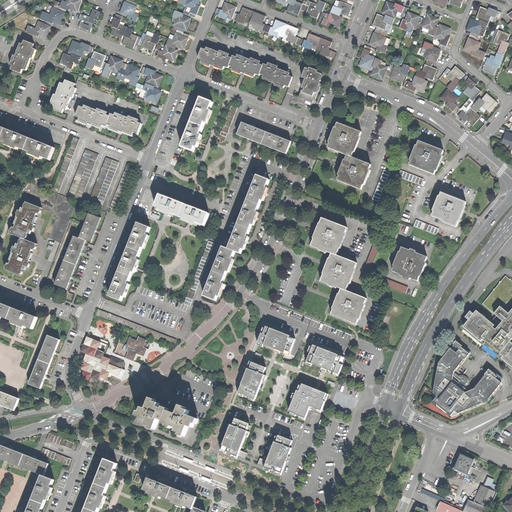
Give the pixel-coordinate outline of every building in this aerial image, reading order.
[(61,0),(59,7),(60,7),(67,9),(69,10),(70,8),(78,11),(80,5),(81,0),(67,0),(67,2),(62,0),(61,0)] [(190,12),(197,15),(198,10),(200,5),(198,5),(199,0),(186,0),(185,5),(191,8),(190,12)] [(298,15),(300,10),(303,3),(296,1),(296,0),(288,0),(288,2),(290,3),(287,11),(292,13),(298,15)] [(311,16),(317,18),(320,10),(323,11),(326,2),(319,0),(318,4),(311,1),(309,6),(307,12),(306,14),(311,16)] [(350,11),(352,5),(347,3),(340,0),(338,7),(333,6),(331,12),(340,16),(341,14),(348,16),(350,11)] [(137,7),(132,4),(126,2),(125,2),(123,7),(120,13),(128,16),(127,18),(136,22),(139,15),(135,13),(137,7)] [(387,15),(395,19),(397,13),(402,15),(404,9),(405,7),(396,3),(395,5),(388,2),(385,9),(383,14),(387,15)] [(231,5),(226,3),(223,10),(221,9),(218,16),(227,19),(228,18),(232,20),(233,19),(235,13),(237,7),(231,5)] [(480,20),(489,23),(492,16),(496,18),(497,17),(499,11),(490,8),(489,10),(481,7),(479,13),(477,19),(480,20)] [(40,18),(46,20),(52,23),(53,23),(54,21),(61,24),(63,17),(65,12),(59,10),(53,8),(51,15),(42,11),(40,18)] [(240,15),(238,14),(236,20),(235,21),(244,25),(245,22),(250,24),(254,12),(248,10),(243,8),(240,15)] [(79,27),(90,31),(93,24),(96,25),(97,20),(100,12),(94,10),(91,17),(84,14),(81,21),(79,27)] [(176,18),(174,25),(178,27),(185,29),(186,30),(188,24),(191,18),(183,15),(184,13),(175,10),(172,17),(176,18)] [(259,14),(254,12),(250,24),(254,26),(253,28),(262,31),(263,31),(265,25),(263,24),(265,16),(259,14)] [(343,17),(340,16),(331,12),(328,19),(324,18),(321,24),(326,26),(330,28),(331,26),(338,28),(343,17)] [(416,29),(418,24),(420,17),(414,15),(409,13),(406,20),(404,19),(400,29),(408,31),(409,27),(416,29)] [(393,25),(395,19),(387,15),(386,17),(378,14),(376,19),(374,26),(377,27),(383,29),(386,30),(388,23),(393,25)] [(428,35),(435,37),(439,28),(436,27),(439,20),(434,18),(428,15),(426,20),(424,26),(424,27),(430,30),(428,35)] [(115,17),(114,17),(113,22),(111,26),(113,26),(110,35),(122,39),(123,36),(127,27),(120,24),(122,20),(115,17)] [(487,30),(489,23),(480,20),(479,22),(472,19),(470,24),(467,30),(472,32),(478,34),(480,35),(482,28),(487,30)] [(273,28),(271,27),(269,33),(268,34),(277,37),(278,35),(283,37),(288,25),(281,22),(276,20),(273,28)] [(49,31),(51,26),(44,24),(39,21),(36,28),(28,25),(25,32),(38,37),(39,34),(46,37),(49,31)] [(293,27),(288,25),(283,37),(287,39),(286,41),(296,44),(296,43),(298,38),(296,37),(299,29),(293,27)] [(439,28),(435,37),(442,40),(440,44),(441,44),(447,47),(449,42),(451,38),(448,37),(451,29),(440,25),(439,28)] [(133,29),(127,27),(123,36),(125,36),(122,44),(128,46),(134,48),(135,43),(138,36),(132,34),(133,29)] [(504,32),(499,30),(497,36),(494,42),(501,45),(498,53),(505,55),(510,43),(508,42),(511,35),(504,32)] [(146,35),(145,39),(142,46),(142,47),(147,49),(153,51),(156,43),(158,44),(161,35),(155,33),(153,37),(146,35)] [(169,38),(166,45),(175,48),(176,46),(184,49),(186,43),(188,38),(182,36),(176,33),(173,40),(169,38)] [(306,41),(304,40),(302,46),(302,47),(311,50),(311,48),(316,50),(321,37),(315,35),(309,33),(306,41)] [(387,38),(381,35),(375,33),(373,39),(370,45),(378,48),(377,50),(386,53),(390,44),(385,42),(387,38)] [(326,40),(321,37),(316,50),(320,51),(319,53),(329,57),(329,56),(331,50),(329,50),(332,42),(326,40)] [(481,43),(476,41),(469,39),(467,45),(465,50),(473,53),(472,55),(484,59),(487,53),(479,50),(481,43)] [(12,70),(21,73),(23,70),(25,70),(28,61),(30,62),(32,58),(35,49),(33,48),(35,44),(25,41),(23,45),(22,44),(19,53),(17,53),(12,65),(13,66),(12,70)] [(69,52),(72,54),(81,57),(84,50),(89,52),(91,45),(82,42),(81,44),(73,41),(71,47),(69,52)] [(424,57),(428,59),(434,61),(437,62),(439,57),(441,50),(434,48),(434,45),(425,42),(423,48),(427,50),(424,57)] [(164,52),(159,50),(157,56),(157,57),(164,60),(165,58),(168,59),(174,61),(178,50),(175,48),(166,45),(164,52)] [(229,68),(230,65),(232,58),(229,57),(229,56),(216,51),(216,52),(206,49),(206,50),(202,48),(199,58),(203,60),(202,62),(208,64),(214,66),(215,64),(224,68),(224,66),(229,68)] [(372,71),(373,68),(376,58),(370,56),(372,51),(371,51),(365,49),(363,54),(361,58),(364,59),(361,67),(372,71)] [(100,53),(95,52),(92,59),(89,58),(86,67),(93,70),(94,66),(101,68),(104,62),(106,56),(100,53)] [(65,66),(72,69),(74,62),(79,64),(81,57),(72,54),(71,56),(64,53),(62,59),(59,64),(65,66)] [(500,68),(505,55),(498,53),(495,61),(488,58),(487,62),(485,68),(484,70),(489,72),(495,75),(498,67),(500,68)] [(109,64),(107,63),(105,70),(102,76),(109,78),(112,71),(119,73),(119,71),(122,65),(123,62),(123,61),(117,58),(112,56),(109,64)] [(260,75),(260,74),(263,65),(259,64),(260,63),(247,58),(246,60),(237,56),(236,57),(233,56),(232,58),(230,65),(233,67),(232,69),(239,71),(245,74),(246,72),(255,75),(256,73),(260,75)] [(384,80),(385,76),(387,70),(388,68),(381,65),(383,61),(376,58),(373,68),(375,68),(372,76),(377,78),(384,80)] [(285,85),(289,87),(293,77),(289,75),(289,74),(280,71),(281,69),(268,64),(267,65),(264,64),(263,65),(260,74),(264,75),(263,77),(272,80),(272,82),(277,85),(284,87),(285,85)] [(397,81),(403,82),(406,75),(408,76),(411,67),(404,64),(403,69),(396,66),(394,72),(391,78),(397,81)] [(129,65),(128,67),(126,73),(124,77),(126,77),(131,79),(129,84),(136,87),(139,78),(137,77),(140,69),(134,67),(129,65)] [(418,70),(416,76),(425,80),(426,78),(434,81),(436,76),(438,69),(432,67),(426,65),(423,72),(418,70)] [(448,88),(450,89),(453,92),(462,82),(460,81),(465,74),(461,70),(456,67),(452,71),(448,76),(454,81),(448,88)] [(149,76),(146,83),(155,87),(158,88),(163,76),(155,73),(156,71),(151,69),(147,68),(145,74),(149,76)] [(299,98),(313,103),(314,100),(316,101),(319,93),(322,84),(320,83),(322,80),(320,79),(322,74),(317,72),(318,71),(310,68),(309,69),(306,68),(302,77),(306,78),(302,87),(303,88),(299,98)] [(425,80),(416,76),(413,83),(409,81),(408,82),(406,88),(412,90),(415,92),(416,90),(424,93),(428,81),(425,80)] [(474,101),(482,92),(476,86),(477,84),(473,81),(470,78),(466,83),(465,83),(469,87),(464,92),(474,101)] [(53,109),(63,113),(65,109),(66,109),(69,100),(71,101),(75,88),(74,88),(76,84),(66,80),(65,84),(63,83),(59,92),(57,92),(55,98),(53,104),(55,105),(53,109)] [(155,87),(146,83),(144,89),(148,91),(145,98),(152,100),(158,103),(160,97),(162,91),(154,89),(155,87)] [(140,96),(145,98),(148,91),(144,89),(142,89),(140,96)] [(449,108),(454,111),(458,106),(454,102),(459,97),(453,92),(450,89),(442,98),(448,103),(446,105),(449,108)] [(492,97),(487,93),(482,100),(480,98),(472,108),(477,113),(483,107),(488,111),(493,106),(497,102),(492,97)] [(195,113),(191,122),(203,127),(205,123),(207,123),(212,110),(210,110),(213,102),(201,97),(196,110),(194,109),(194,111),(193,112),(195,113)] [(219,137),(226,140),(239,105),(232,102),(219,137)] [(107,126),(107,124),(110,117),(106,115),(107,114),(94,109),(93,110),(84,107),(84,108),(80,107),(76,117),(80,118),(79,120),(84,122),(92,125),(92,123),(102,126),(102,124),(107,126)] [(482,117),(477,113),(472,108),(467,114),(463,111),(459,116),(462,119),(466,122),(468,120),(474,126),(482,117)] [(110,117),(107,124),(111,125),(111,127),(116,129),(123,132),(124,130),(133,134),(134,132),(138,134),(142,124),(138,122),(138,121),(125,116),(125,118),(115,115),(111,114),(110,117)] [(182,147),(194,151),(195,147),(198,148),(203,135),(200,134),(203,127),(191,122),(187,134),(185,134),(184,135),(184,137),(185,137),(182,147)] [(287,154),(291,142),(279,137),(280,135),(278,134),(277,134),(276,136),(255,127),(256,126),(254,125),(252,124),(252,126),(242,122),(237,135),(287,154)] [(328,148),(347,156),(352,158),(354,153),(353,152),(358,138),(359,138),(362,133),(337,123),(335,128),(337,129),(334,136),(331,143),(330,143),(328,148)] [(18,147),(26,150),(30,138),(18,134),(19,132),(17,131),(16,131),(15,132),(6,129),(1,140),(6,142),(5,145),(18,149),(18,147)] [(511,133),(507,132),(505,136),(503,142),(511,145),(511,149),(511,133)] [(52,191),(59,193),(80,140),(73,137),(52,191)] [(50,159),(55,148),(43,143),(43,142),(41,141),(38,140),(38,141),(30,138),(26,150),(30,152),(30,154),(42,159),(43,157),(50,159)] [(411,160),(409,166),(434,175),(436,170),(435,170),(441,156),(442,156),(444,151),(431,146),(419,141),(417,146),(418,147),(412,161),(411,160)] [(75,195),(82,198),(99,154),(86,149),(68,196),(74,199),(75,195)] [(337,181),(362,190),(364,185),(362,185),(368,170),(369,170),(371,165),(352,158),(347,156),(345,161),(346,161),(343,169),(340,176),(339,175),(337,181)] [(96,202),(103,205),(119,162),(106,157),(89,201),(95,203),(96,202)] [(110,208),(117,210),(133,168),(127,165),(110,208)] [(373,200),(378,202),(390,173),(384,171),(373,200)] [(423,179),(401,171),(398,177),(415,183),(421,186),(423,179)] [(270,180),(258,175),(248,199),(260,204),(265,193),(267,194),(268,191),(269,188),(267,187),(270,180)] [(72,199),(30,183),(23,200),(27,202),(42,208),(53,212),(43,235),(61,242),(75,207),(70,205),(72,199)] [(453,225),(457,226),(459,221),(458,221),(461,213),(464,206),(465,207),(467,202),(441,192),(439,197),(440,197),(434,212),(433,211),(431,216),(442,220),(442,222),(453,226),(453,225)] [(161,194),(156,206),(161,208),(160,210),(172,215),(173,213),(181,216),(185,204),(173,199),(174,197),(173,197),(171,196),(170,198),(161,194)] [(262,205),(260,204),(248,199),(238,224),(250,229),(255,217),(257,218),(260,212),(262,205)] [(41,210),(42,208),(27,202),(26,204),(25,203),(24,206),(25,207),(25,208),(23,212),(21,211),(19,210),(17,215),(18,215),(17,217),(19,218),(16,224),(15,228),(13,227),(12,229),(12,228),(10,232),(11,232),(11,233),(22,238),(26,239),(26,237),(27,238),(28,235),(27,234),(28,233),(29,230),(32,231),(34,231),(36,227),(34,226),(35,224),(33,223),(36,217),(37,213),(40,214),(42,210),(41,210)] [(194,207),(185,204),(181,216),(185,218),(184,220),(197,224),(197,223),(205,225),(210,213),(198,209),(199,207),(195,206),(194,207)] [(90,213),(80,238),(86,240),(92,242),(97,230),(101,217),(90,213)] [(320,249),(332,254),(337,256),(339,248),(344,233),(345,234),(347,228),(322,218),(320,224),(321,224),(318,233),(315,239),(314,239),(311,247),(320,250),(320,249)] [(416,220),(413,227),(436,235),(438,229),(416,220)] [(133,238),(129,247),(141,252),(143,248),(145,248),(150,235),(148,234),(151,227),(139,222),(134,235),(132,234),(132,236),(131,237),(133,238)] [(252,229),(250,229),(238,224),(229,248),(241,253),(243,249),(244,249),(248,239),(252,229)] [(74,236),(65,260),(77,265),(82,251),(86,240),(80,238),(74,236)] [(37,244),(26,239),(22,238),(21,240),(21,239),(19,242),(20,243),(20,244),(18,247),(16,247),(14,246),(12,250),(13,251),(12,253),(14,254),(12,258),(10,264),(8,263),(8,264),(7,264),(6,267),(7,268),(6,269),(21,275),(22,273),(22,274),(24,269),(23,269),(25,265),(28,267),(29,267),(31,262),(30,262),(30,260),(29,259),(29,258),(32,252),(33,249),(35,250),(35,248),(36,248),(37,246),(37,245),(37,244)] [(184,303),(191,306),(215,243),(208,241),(184,303)] [(375,245),(363,273),(368,275),(380,247),(375,245)] [(235,251),(223,246),(213,272),(225,276),(227,271),(229,272),(232,265),(234,259),(232,258),(235,251)] [(123,262),(119,271),(132,276),(134,272),(136,272),(140,260),(139,259),(141,252),(129,247),(124,259),(123,258),(122,260),(122,262),(123,262)] [(394,267),(392,272),(400,275),(400,276),(410,280),(411,279),(418,282),(420,277),(419,277),(422,270),(424,263),(426,263),(428,258),(402,248),(400,253),(401,253),(395,267),(394,267)] [(330,284),(341,289),(346,291),(349,284),(348,284),(354,269),(355,269),(357,264),(337,256),(332,254),(330,259),(331,259),(327,268),(325,274),(324,274),(321,282),(329,285),(330,284)] [(56,285),(68,289),(73,276),(77,265),(65,260),(56,285)] [(110,296),(122,301),(124,296),(126,297),(131,284),(129,284),(132,276),(119,271),(115,283),(113,283),(113,284),(112,286),(114,287),(110,296)] [(223,283),(225,276),(213,272),(204,296),(216,301),(218,296),(220,297),(222,290),(225,283),(223,283)] [(497,358),(511,370),(511,340),(511,339),(511,281),(505,276),(482,304),(496,316),(491,323),(477,311),(474,315),(470,312),(465,318),(467,319),(460,328),(483,346),(484,345),(489,349),(490,348),(494,351),(493,352),(498,356),(497,358)] [(408,288),(389,280),(387,287),(406,294),(408,288)] [(331,315),(357,325),(359,319),(358,319),(364,304),(364,305),(367,299),(346,291),(341,289),(339,294),(340,295),(337,303),(334,309),(331,315)] [(0,317),(1,318),(1,316),(9,319),(14,307),(2,303),(2,301),(1,300),(0,300),(0,317)] [(23,311),(14,307),(9,319),(13,321),(12,323),(25,328),(26,326),(34,329),(38,317),(26,312),(27,311),(25,310),(23,309),(23,311)] [(99,308),(96,315),(126,326),(175,346),(177,339),(99,308)] [(48,335),(39,359),(51,364),(55,353),(60,339),(48,335)] [(138,340),(130,338),(127,345),(129,345),(127,350),(129,351),(126,358),(134,361),(137,352),(145,355),(146,352),(147,348),(144,346),(147,339),(139,336),(138,340)] [(248,358),(239,381),(243,383),(238,395),(255,401),(291,414),(306,420),(310,409),(323,414),(339,373),(309,361),(311,354),(290,345),(287,352),(256,340),(254,344),(250,342),(245,357),(248,358)] [(491,397),(499,387),(493,382),(496,378),(487,372),(479,382),(480,383),(474,389),(469,385),(468,385),(468,383),(467,381),(468,379),(465,377),(464,378),(462,378),(460,378),(460,377),(459,377),(454,373),(459,366),(459,367),(468,356),(459,350),(456,353),(450,348),(443,359),(442,358),(438,363),(434,386),(435,386),(433,394),(437,397),(433,402),(437,406),(437,405),(447,413),(451,417),(455,411),(459,414),(466,411),(466,412),(487,402),(492,397),(491,397)] [(83,377),(89,379),(91,376),(98,379),(100,375),(107,377),(108,374),(110,371),(114,372),(116,366),(109,363),(111,358),(104,355),(105,352),(98,350),(95,356),(91,355),(88,362),(84,361),(82,368),(85,369),(83,377)] [(29,384),(41,388),(46,376),(51,364),(39,359),(29,384)] [(463,373),(459,377),(460,377),(460,378),(462,378),(464,378),(465,377),(468,379),(467,381),(468,383),(468,385),(469,385),(471,380),(471,378),(471,377),(470,376),(468,374),(467,374),(465,373),(463,373)] [(20,398),(0,390),(0,404),(2,405),(15,410),(20,398)] [(143,407),(140,417),(148,420),(147,424),(156,428),(159,419),(164,421),(163,422),(178,428),(176,431),(186,435),(189,426),(194,428),(197,419),(188,415),(190,411),(185,409),(180,407),(178,415),(159,408),(161,404),(156,402),(151,400),(148,409),(143,407)] [(250,423),(236,417),(233,424),(231,424),(222,449),(246,459),(248,453),(241,450),(247,436),(249,437),(251,431),(250,431),(252,426),(250,425),(250,423)] [(49,433),(46,440),(75,451),(77,444),(49,433)] [(293,440),(280,434),(279,436),(277,436),(274,441),(275,442),(274,445),(272,445),(270,450),(272,451),(268,460),(261,458),(258,464),(273,469),(283,473),(293,448),(291,447),(293,440)] [(0,458),(43,475),(44,476),(49,464),(37,459),(37,458),(36,457),(34,457),(34,458),(13,450),(13,448),(11,447),(9,447),(9,448),(0,444),(0,458)] [(71,459),(43,448),(41,454),(69,465),(71,459)] [(460,454),(454,470),(467,476),(468,475),(472,464),(474,460),(460,454)] [(99,474),(96,483),(108,488),(109,484),(112,485),(117,472),(114,471),(117,463),(105,459),(101,471),(99,470),(98,472),(98,473),(99,474)] [(28,511),(43,511),(44,511),(42,511),(46,500),(48,500),(51,494),(53,488),(51,487),(54,479),(44,476),(43,475),(28,511)] [(161,496),(168,499),(172,487),(162,483),(162,482),(160,481),(159,480),(158,482),(148,478),(144,489),(149,491),(148,493),(161,498),(161,496)] [(427,482),(423,492),(442,500),(446,489),(427,482)] [(89,499),(86,508),(97,511),(98,511),(100,508),(102,509),(107,496),(105,495),(108,488),(96,483),(91,495),(89,495),(89,496),(88,498),(89,499)] [(193,509),(191,511),(205,511),(206,511),(194,507),(198,497),(187,493),(187,491),(185,490),(183,490),(183,491),(172,487),(168,499),(173,501),(173,503),(185,508),(186,506),(193,509)] [(475,504),(489,510),(496,493),(483,487),(475,504)] [(511,511),(511,497),(503,506),(508,511),(511,511)] [(463,511),(487,511),(489,510),(475,504),(469,501),(463,511)] [(461,511),(440,502),(435,511),(461,511)]
